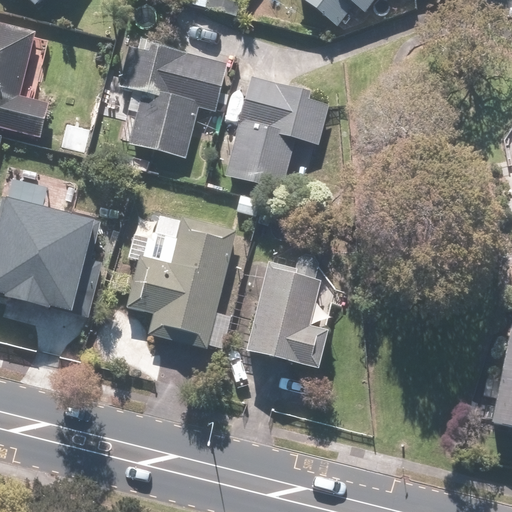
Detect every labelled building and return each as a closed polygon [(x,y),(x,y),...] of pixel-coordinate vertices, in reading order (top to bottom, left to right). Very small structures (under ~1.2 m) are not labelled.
[(56,0),(15,0),(30,13),(41,0),(46,0),(52,5),(56,0)] [(288,0),(286,2),(329,36),(347,14),(359,23),(375,1),(385,0),(288,0)] [(15,102),(29,39),(0,32),(0,134),(36,143),(44,108),(15,102)] [(211,119),(223,70),(125,47),(114,98),(135,103),(123,155),(181,168),(193,115),(211,119)] [(305,100),(241,85),(217,185),(276,200),(288,149),(314,155),(325,111),(303,106),(305,100)] [(0,290),(89,311),(101,258),(91,255),(100,218),(2,195),(0,203),(0,290)] [(232,239),(175,225),(164,268),(135,261),(123,310),(150,317),(145,340),(219,358),(228,321),(212,317),(232,239)] [(287,275),(257,267),(249,304),(235,301),(224,357),(238,360),(237,365),(311,380),(319,339),(302,335),(315,272),(289,266),(287,275)] [(511,333),(507,332),(479,434),(511,442),(511,333)]
